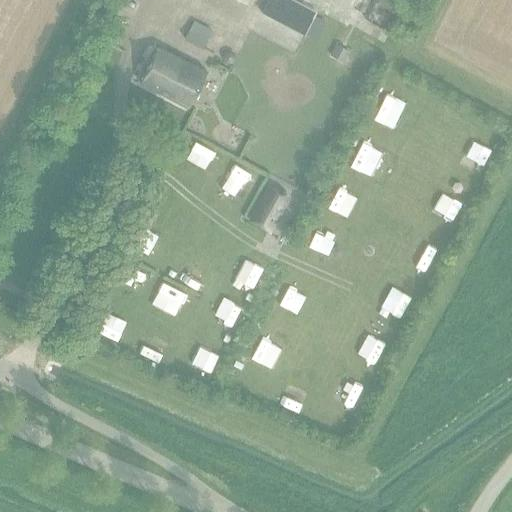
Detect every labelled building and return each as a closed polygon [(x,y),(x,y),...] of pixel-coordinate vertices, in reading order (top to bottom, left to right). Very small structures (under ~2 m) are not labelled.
[(315,12),(293,0),(267,0),(261,12),(304,34),(315,12)] [(392,10),(394,0),(374,0),(373,4),(392,10)] [(184,38),(203,48),(212,30),(193,20),(184,38)] [(371,45),(349,32),(341,46),(364,58),(371,45)] [(334,44),(329,54),(342,61),(347,51),(334,44)] [(204,73),(157,48),(138,84),(184,109),(204,73)] [(377,106),(395,116),(406,97),(388,87),(377,106)] [(218,142),(236,152),(246,133),(231,125),(229,127),(227,126),(218,142)] [(354,155),(362,159),(370,141),(362,137),(354,155)] [(353,204),(360,184),(339,177),(332,197),(353,204)] [(454,183),(444,205),(455,210),(465,187),(454,183)] [(270,186),(252,220),(265,227),(283,193),(270,186)] [(419,227),(409,248),(428,257),(438,236),(419,227)] [(0,246),(0,270),(1,271),(11,249),(1,245),(0,246)] [(290,277),(282,293),(299,302),(307,286),(290,277)] [(269,348),(280,320),(269,316),(258,344),(269,348)] [(380,349),(390,329),(381,324),(371,345),(380,349)] [(145,338),(166,345),(169,335),(148,328),(145,338)] [(212,339),(202,356),(211,361),(222,344),(212,339)] [(351,380),(341,397),(350,403),(360,385),(351,380)]
